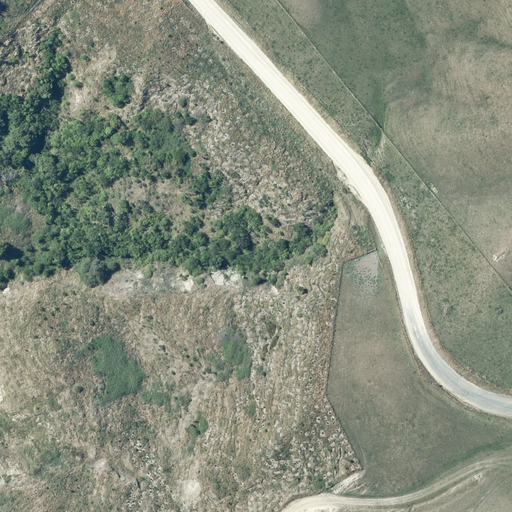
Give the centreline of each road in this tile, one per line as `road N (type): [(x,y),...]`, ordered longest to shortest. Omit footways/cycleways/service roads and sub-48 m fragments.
road 1 (tertiary): [(191,0),(368,186),(427,361),(480,404),(511,409)]
road 2 (track): [(511,456),(418,493),(298,511)]
